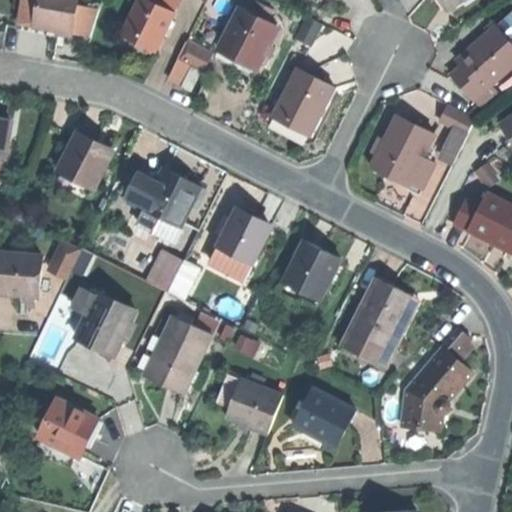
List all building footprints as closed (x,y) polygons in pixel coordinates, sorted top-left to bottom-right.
[(77,0),(23,0),(20,24),(45,28),(72,33),(77,0)] [(172,9),(171,9),(148,0),(134,0),(122,30),(158,44),(172,9)] [(148,0),(171,9),(174,0),(148,0)] [(463,0),(439,0),(446,11),(463,0)] [(257,70),(261,63),(269,47),(279,28),(240,8),(219,50),(238,60),(257,70)] [(511,15),(500,26),(511,40),(511,15)] [(320,23),(308,16),(298,37),(310,43),(320,23)] [(464,66),(485,91),(511,67),(511,40),(500,26),(499,25),(458,60),(464,66)] [(156,50),(158,44),(122,30),(120,35),(138,42),(156,50)] [(212,53),(187,39),(178,56),(203,69),(212,53)] [(269,47),(261,63),(265,65),(273,49),(269,47)] [(202,71),(191,66),(181,85),(191,91),(202,71)] [(473,101),(485,91),(464,66),(452,76),(460,85),(473,101)] [(276,113),(313,132),(326,107),(336,87),(298,68),(276,113)] [(467,133),(473,121),(447,107),(441,119),(454,126),(467,133)] [(310,138),(313,132),(276,113),(273,119),(310,138)] [(511,113),(500,120),(510,137),(511,139),(511,113)] [(409,185),(411,183),(423,158),(436,134),(397,114),(383,142),(371,166),(409,185)] [(0,164),(6,165),(13,124),(0,121),(0,164)] [(452,161),(467,133),(454,126),(439,155),(452,161)] [(97,139),(78,130),(55,176),(92,195),(115,148),(97,139)] [(423,158),(411,183),(426,190),(438,165),(423,158)] [(165,166),(157,182),(147,202),(180,219),(192,195),(195,197),(201,184),(183,174),(165,166)] [(157,182),(137,172),(127,192),(147,202),(157,182)] [(511,253),(511,252),(511,202),(489,190),(481,205),(468,229),(490,241),(511,253)] [(454,222),(468,229),(481,205),(467,197),(454,222)] [(180,219),(147,202),(144,207),(178,224),(180,219)] [(218,247),(254,265),(273,227),(257,219),(237,209),(218,247)] [(72,267),(82,246),(64,239),(51,267),(68,275),(72,267)] [(325,249),(307,239),(285,281),(319,299),(341,257),(325,249)] [(93,251),(84,247),(82,246),(72,267),(83,272),(93,251)] [(188,296),(202,265),(163,247),(149,278),(188,296)] [(245,282),(254,265),(218,247),(210,264),(245,282)] [(42,254),(0,251),(0,292),(7,293),(41,295),(42,254)] [(397,287),(378,277),(350,328),(389,348),(416,297),(397,287)] [(138,309),(98,290),(97,292),(84,286),(74,306),(88,312),(77,335),(98,346),(115,354),(117,350),(131,357),(140,338),(127,332),(138,309)] [(214,335),(174,315),(145,374),(165,383),(185,393),(214,335)] [(456,355),(469,340),(471,337),(460,328),(443,347),(443,348),(405,389),(402,420),(422,423),(422,428),(440,429),(442,414),(449,413),(452,410),(454,406),(453,402),(450,396),(474,370),(462,360),(456,355)] [(474,345),(469,340),(456,355),(462,360),(468,352),(474,345)] [(252,374),(249,381),(262,386),(265,379),(252,374)] [(246,423),(269,432),(284,395),(262,386),(249,381),(241,378),(226,415),(246,423)] [(293,426),(305,433),(324,442),(336,448),(356,409),(313,388),(309,395),(301,411),(293,426)] [(291,406),(301,411),(309,395),(299,390),(291,406)] [(65,397),(61,405),(54,416),(45,433),(85,456),(94,439),(105,420),(65,397)] [(54,416),(61,405),(55,402),(49,413),(54,416)] [(324,442),(305,433),(299,444),(308,448),(318,453),(324,442)]
